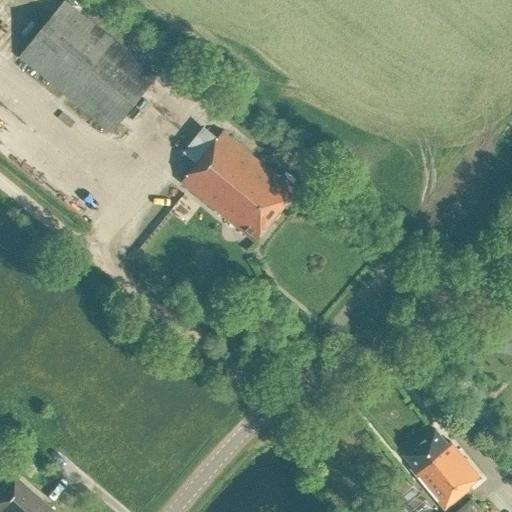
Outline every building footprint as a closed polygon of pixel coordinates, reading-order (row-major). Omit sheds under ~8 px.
[(68,0),(63,0),(19,58),(112,133),(160,74),(68,0)] [(255,242),(296,191),(223,131),(182,182),(255,242)] [(511,327),(489,324),(485,349),(511,352),(511,327)] [(147,349),(156,338),(141,326),(132,337),(147,349)] [(466,493),(470,489),(469,487),(480,478),(450,441),(447,443),(436,429),(404,455),(413,466),(410,468),(444,510),(466,493)] [(53,511),(15,477),(0,493),(0,511),(53,511)] [(481,511),(472,500),(457,511),(481,511)]
